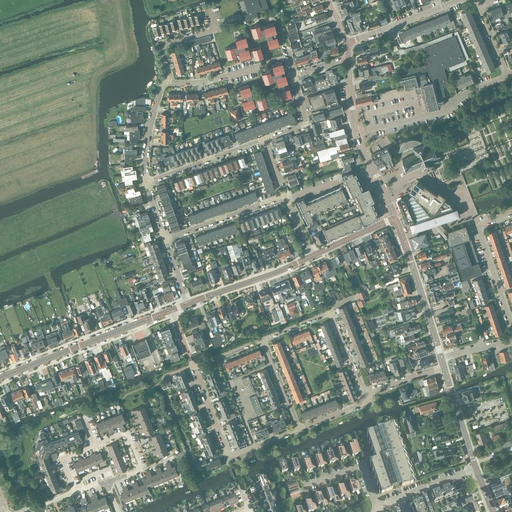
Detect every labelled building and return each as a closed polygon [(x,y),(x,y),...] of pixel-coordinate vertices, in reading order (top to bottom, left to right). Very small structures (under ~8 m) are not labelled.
[(238,0),(239,1),(242,0),(243,0),(248,14),(240,16),(242,21),(258,16),(256,12),(268,8),(265,0),(238,0)] [(353,2),(352,0),(340,4),(342,10),(343,9),(345,14),(351,12),(352,13),(356,11),(355,9),(356,9),(355,4),(354,5),(353,2)] [(406,0),(393,0),(397,8),(401,7),(402,8),(403,7),(403,6),(408,4),(406,0)] [(307,4),(296,8),(298,12),(302,11),(311,7),(309,3),(307,4)] [(314,7),(312,7),(313,11),(316,10),(317,13),(324,10),(324,9),(324,7),(323,7),(322,4),(314,7)] [(501,7),(496,9),(499,17),(500,20),(505,18),(508,17),(506,11),(503,13),(501,7)] [(463,20),(473,16),(469,9),(461,12),(464,18),(462,18),(463,20)] [(492,14),(489,15),(492,22),(495,21),(495,19),(499,17),(496,9),(491,10),(492,14)] [(360,23),(360,21),(361,20),(359,14),(360,14),(361,13),(360,11),(352,14),(353,17),(347,20),(353,33),(366,28),(365,24),(362,26),(361,22),(360,23)] [(316,19),(317,22),(327,19),(327,18),(327,16),(326,16),(325,13),(311,18),(312,20),(316,19)] [(194,16),(196,23),(196,24),(202,23),(199,14),(194,16)] [(440,17),(444,26),(446,25),(446,24),(451,22),(448,14),(440,17)] [(473,16),(463,20),(464,23),(466,22),(468,27),(476,24),(473,16)] [(380,22),(380,21),(369,24),(370,29),(381,26),(389,23),(387,17),(383,18),(384,21),(380,22)] [(440,17),(433,20),(436,28),(441,26),(442,27),(444,26),(440,17)] [(185,26),(183,19),(183,18),(177,20),(179,28),(185,26)] [(170,22),(169,22),(172,30),(178,29),(175,20),(170,22)] [(436,28),(433,20),(425,23),(429,32),(431,31),(431,30),(436,28)] [(164,23),(167,32),(166,32),(167,33),(172,31),(172,30),(169,22),(167,23),(167,24),(164,24),(164,23)] [(265,33),(269,48),(279,45),(276,33),(277,33),(274,23),(261,27),(260,24),(251,27),(253,37),(265,33)] [(298,32),(294,23),(288,25),(291,34),(298,32)] [(418,26),(421,34),(426,32),(427,33),(429,32),(425,23),(418,26)] [(468,27),(470,33),(469,33),(470,35),(479,31),(476,24),(468,27)] [(154,29),(152,30),(153,32),(154,32),(156,36),(161,34),(161,33),(159,25),(158,25),(159,26),(153,28),(154,29)] [(330,25),(314,30),(316,34),(320,33),(325,31),(332,29),(330,25)] [(410,29),(414,38),(416,37),(415,36),(421,34),(418,26),(410,29)] [(502,38),(510,35),(508,30),(511,29),(510,26),(504,28),(506,31),(500,33),(502,38)] [(402,32),(406,40),(411,38),(411,39),(414,38),(410,29),(402,32)] [(316,34),(314,35),(316,43),(334,37),(333,31),(326,34),(325,31),(320,33),(316,34)] [(400,55),(423,48),(428,64),(399,71),(402,84),(404,83),(406,90),(416,88),(417,89),(420,91),(421,91),(422,91),(427,110),(441,107),(440,103),(445,101),(445,99),(446,99),(443,87),(445,87),(449,86),(445,72),(445,69),(449,67),(451,71),(467,64),(466,60),(469,59),(458,31),(454,33),(455,36),(453,36),(452,35),(453,35),(452,33),(423,44),(404,50),(402,49),(399,50),(400,55)] [(479,31),(470,35),(471,38),(472,37),(475,42),(482,39),(479,31)] [(402,43),(406,41),(406,40),(402,32),(398,33),(400,38),(397,39),(399,44),(402,43)] [(298,33),(288,36),(290,42),(300,38),(298,33)] [(250,49),(249,46),(245,35),(235,38),(237,45),(225,48),(228,58),(237,55),(239,55),(241,60),(253,56),(254,59),(264,56),(261,46),(250,49)] [(511,39),(510,35),(502,38),(504,43),(510,41),(511,44),(511,43),(511,39)] [(335,37),(327,40),(329,45),(330,45),(331,48),(336,47),(335,43),(337,43),(335,37)] [(482,39),(475,42),(477,48),(475,48),(476,50),(486,46),(482,39)] [(356,54),(367,51),(365,44),(364,45),(354,47),(356,54)] [(312,46),(310,47),(311,51),(314,61),(316,60),(317,60),(318,60),(318,59),(319,59),(316,50),(313,51),(312,46)] [(486,46),(476,50),(477,53),(479,52),(481,57),(489,54),(486,46)] [(378,50),(370,52),(371,57),(379,55),(379,54),(390,51),(389,47),(378,50)] [(302,50),(300,50),(304,64),(306,63),(307,63),(308,63),(308,62),(309,62),(307,54),(303,55),(302,51),(305,50),(305,48),(302,49),(302,50)] [(329,49),(325,50),(326,54),(331,52),(332,56),(340,53),(339,53),(340,52),(339,50),(338,48),(329,50),(329,49)] [(489,54),(481,57),(483,63),(482,63),(483,65),(492,61),(489,54)] [(174,63),(181,61),(180,57),(183,57),(182,55),(173,58),(174,63)] [(213,56),(212,56),(215,69),(221,68),(219,61),(215,62),(214,58),(213,56)] [(358,64),(361,63),(366,62),(368,62),(367,56),(357,58),(357,60),(357,62),(358,62),(358,64)] [(202,60),(201,60),(204,72),(205,72),(210,71),(208,64),(204,65),(202,60)] [(492,61),(483,65),(484,67),(485,67),(488,72),(495,69),(492,61)] [(273,70),(264,72),(261,73),(264,83),(276,79),(282,99),(292,97),(289,87),(286,88),(284,84),(288,83),(285,72),(282,62),(272,65),(273,70)] [(368,67),(359,69),(359,72),(360,77),(367,75),(369,75),(370,77),(383,73),(385,72),(389,71),(389,72),(393,71),(391,63),(387,64),(381,66),(369,69),(368,67)] [(186,66),(176,69),(178,75),(184,73),(183,69),(186,68),(186,69),(190,68),(190,71),(193,70),(192,66),(192,65),(187,66),(186,66)] [(325,71),(326,73),(314,76),(315,82),(316,82),(316,84),(315,84),(317,90),(329,87),(328,83),(330,82),(330,84),(334,83),(334,82),(340,81),(338,70),(332,71),(332,69),(325,71)] [(462,75),(466,84),(474,81),(471,73),(465,76),(464,74),(462,75)] [(461,77),(455,80),(456,82),(458,86),(459,88),(466,84),(462,75),(460,76),(461,77)] [(369,81),(359,83),(361,90),(371,87),(370,83),(376,81),(375,76),(368,78),(369,81)] [(311,80),(311,77),(307,78),(308,79),(302,80),(304,87),(310,86),(311,91),(312,93),(317,91),(314,80),(311,80)] [(243,99),(242,100),(242,101),(242,103),(244,109),(257,106),(258,108),(268,105),(265,95),(253,99),(249,84),(239,87),(243,99)] [(215,89),(216,96),(220,95),(222,101),(224,101),(220,88),(215,89)] [(329,119),(340,116),(339,114),(342,113),(341,108),(342,108),(341,105),(341,104),(338,105),(337,102),(338,102),(334,88),(307,96),(311,110),(313,109),(313,110),(311,111),(314,121),(327,117),(329,119)] [(209,98),(211,105),(212,108),(214,108),(213,104),(209,91),(203,93),(205,100),(209,98)] [(376,93),(371,94),(371,95),(357,98),(355,99),(356,103),(357,106),(378,100),(376,93)] [(136,112),(130,113),(132,122),(138,121),(144,120),(142,110),(146,111),(146,106),(136,105),(136,110),(137,110),(136,112)] [(237,109),(236,110),(230,111),(234,121),(240,119),(237,109)] [(286,115),(289,123),(295,121),(293,115),(292,116),(291,113),(286,115)] [(281,117),(284,125),(289,123),(286,115),(281,117)] [(330,131),(332,130),(340,128),(339,125),(342,124),(340,116),(329,119),(332,127),(329,127),(330,131)] [(275,119),(278,127),(284,125),(281,117),(275,119)] [(269,121),(272,129),(278,127),(275,119),(269,121)] [(264,123),(267,131),(272,129),(269,121),(264,123)] [(258,125),(261,133),(267,131),(264,123),(258,125)] [(129,130),(129,134),(129,135),(135,135),(135,133),(139,133),(139,128),(137,128),(137,124),(119,126),(119,130),(129,130)] [(252,127),(255,135),(261,133),(258,125),(252,127)] [(247,129),(250,137),(255,135),(252,127),(247,129)] [(343,127),(326,132),(327,137),(330,136),(344,132),(343,127)] [(241,131),(244,139),(250,137),(247,129),(241,131)] [(235,133),(234,133),(236,137),(236,138),(237,137),(238,141),(244,139),(241,131),(235,133)] [(303,141),(303,142),(304,145),(312,142),(308,131),(301,134),(303,141)] [(226,141),(228,145),(233,143),(231,139),(233,138),(231,132),(227,133),(228,134),(223,136),(225,141),(226,141)] [(330,136),(331,141),(335,140),(346,137),(346,136),(346,135),(345,134),(346,134),(346,133),(345,133),(345,132),(344,132),(330,136)] [(135,135),(129,135),(129,140),(128,140),(128,142),(136,143),(136,140),(137,140),(137,139),(140,138),(139,133),(135,133),(135,135)] [(293,137),(296,144),(303,142),(303,141),(301,134),(293,137)] [(228,145),(226,141),(225,141),(223,136),(219,138),(220,143),(222,142),(223,147),(228,145)] [(276,142),(275,142),(276,147),(285,144),(283,139),(282,137),(275,139),(276,142)] [(335,140),(331,141),(332,146),(336,144),(347,141),(346,137),(335,140)] [(220,143),(219,138),(214,139),(216,144),(217,144),(218,149),(223,147),(222,142),(220,143)] [(212,146),(214,150),(218,149),(217,144),(216,144),(214,139),(209,141),(211,146),(212,146)] [(396,153),(397,156),(401,154),(403,157),(402,158),(406,165),(407,170),(421,164),(423,169),(431,166),(433,165),(433,164),(440,161),(438,156),(441,155),(437,145),(430,148),(428,143),(425,144),(425,143),(423,144),(422,142),(420,141),(419,141),(418,140),(417,140),(415,140),(413,140),(412,140),(410,140),(409,140),(408,141),(407,141),(405,142),(405,143),(404,143),(403,143),(403,144),(402,145),(402,146),(401,146),(401,147),(400,148),(400,149),(400,150),(400,151),(399,151),(396,153)] [(201,142),(204,148),(205,152),(209,151),(209,152),(214,150),(212,146),(211,146),(209,141),(204,143),(204,141),(201,142)] [(124,153),(137,153),(137,149),(132,149),(132,145),(125,145),(125,142),(121,142),(121,145),(124,145),(124,153)] [(197,152),(198,156),(203,154),(201,149),(204,148),(201,142),(198,144),(198,145),(194,147),(196,152),(197,152)] [(339,145),(340,148),(341,151),(349,148),(347,143),(339,145)] [(339,145),(317,152),(320,162),(338,156),(336,149),(340,148),(339,145)] [(387,147),(371,155),(378,167),(380,167),(382,171),(389,167),(390,167),(395,164),(392,156),(394,155),(390,146),(387,147)] [(192,153),(194,158),(198,156),(197,152),(196,152),(194,147),(189,149),(191,154),(192,153)] [(189,159),(194,158),(192,153),(191,154),(189,149),(184,150),(186,155),(187,155),(189,159)] [(286,149),(278,152),(280,157),(282,156),(283,159),(288,157),(295,155),(298,154),(297,151),(288,154),(286,149)] [(186,155),(184,150),(180,152),(181,157),(183,157),(184,161),(189,159),(187,155),(186,155)] [(255,159),(263,157),(261,151),(253,154),(255,159)] [(178,158),(180,163),(184,161),(183,157),(181,157),(180,152),(175,154),(177,159),(178,158)] [(137,153),(124,153),(124,162),(132,162),(132,158),(137,157),(137,153)] [(162,155),(165,163),(169,162),(170,166),(175,165),(173,160),(172,160),(170,156),(167,157),(166,153),(162,155)] [(173,160),(175,165),(180,163),(178,158),(177,159),(175,154),(170,156),(172,160),(173,160)] [(161,155),(155,157),(156,160),(158,160),(159,162),(156,164),(158,171),(164,168),(162,161),(163,161),(161,155)] [(289,160),(282,162),(283,167),(293,164),(295,163),(293,159),(296,158),(295,155),(288,157),(289,160)] [(352,169),(349,162),(353,160),(351,155),(340,158),(341,158),(339,159),(338,159),(339,161),(340,162),(341,161),(344,168),(342,170),(343,172),(352,169)] [(242,156),(237,158),(240,166),(241,168),(243,167),(243,165),(245,164),(247,164),(245,157),(243,157),(242,156)] [(263,157),(255,159),(257,165),(265,162),(263,157)] [(265,162),(257,165),(259,171),(266,168),(265,162)] [(293,164),(283,167),(285,172),(294,169),(294,168),(295,168),(296,171),(303,168),(302,165),(296,167),(295,163),(293,164)] [(124,175),(136,174),(136,170),(131,170),(131,169),(133,169),(132,166),(125,167),(123,167),(124,175)] [(266,168),(259,171),(261,176),(268,174),(266,168)] [(203,170),(199,172),(201,180),(202,182),(207,180),(206,179),(203,170)] [(344,182),(340,184),(340,185),(341,187),(349,203),(353,201),(357,210),(358,211),(359,213),(358,213),(363,224),(363,225),(364,224),(365,224),(368,223),(368,222),(370,221),(370,222),(374,220),(376,219),(379,218),(378,214),(377,214),(376,212),(377,212),(375,208),(375,209),(374,206),(373,203),(372,203),(371,201),(373,200),(367,188),(363,190),(362,188),(362,187),(360,184),(359,182),(358,178),(357,176),(355,172),(355,173),(354,170),(352,171),(341,174),(344,182)] [(291,174),(286,176),(288,181),(297,178),(294,171),(290,172),(291,174)] [(136,174),(124,175),(125,184),(133,183),(132,179),(137,178),(136,174)] [(263,182),(270,179),(268,174),(261,176),(263,182)] [(189,176),(184,178),(187,186),(187,188),(192,186),(192,184),(189,176)] [(297,178),(288,181),(290,187),(296,185),(296,186),(302,184),(302,183),(299,184),(297,178)] [(270,179),(263,182),(264,185),(263,186),(264,187),(265,187),(272,185),(270,179)] [(408,196),(397,200),(407,223),(412,221),(414,225),(416,230),(419,229),(427,227),(435,224),(437,223),(454,217),(457,216),(455,211),(455,209),(453,209),(452,207),(453,207),(452,203),(445,198),(438,193),(436,193),(431,189),(430,188),(425,184),(425,185),(418,180),(409,192),(413,195),(408,198),(408,196)] [(159,186),(157,187),(158,191),(169,188),(168,185),(165,186),(164,181),(159,183),(159,186)] [(272,185),(265,187),(267,193),(274,190),(272,185)] [(304,197),(296,201),(307,223),(313,220),(310,214),(313,213),(342,201),(344,205),(348,203),(349,203),(341,187),(340,185),(339,186),(336,187),(332,189),(329,190),(325,192),(323,193),(318,195),(319,195),(316,196),(312,198),(310,199),(307,200),(305,201),(304,197)] [(129,197),(141,194),(140,190),(135,191),(134,187),(127,189),(129,197)] [(169,188),(158,191),(160,196),(168,194),(170,193),(169,188)] [(249,194),(252,201),(257,199),(255,192),(249,194)] [(141,194),(129,197),(132,206),(143,202),(141,194)] [(249,194),(248,194),(243,196),(246,203),(252,201),(249,194)] [(246,203),(243,196),(238,198),(241,205),(246,203)] [(241,205),(238,198),(232,200),(235,207),(241,205)] [(235,207),(232,200),(227,202),(229,209),(235,207)] [(229,209),(227,202),(221,204),(224,211),(229,209)] [(224,211),(221,204),(216,206),(218,213),(224,211)] [(218,213),(216,206),(210,208),(213,215),(218,213)] [(279,207),(274,209),(278,219),(280,219),(279,217),(281,216),(282,217),(283,219),(286,218),(284,212),(281,213),(279,207)] [(213,215),(210,208),(205,210),(207,217),(213,215)] [(139,209),(129,212),(130,215),(134,214),(136,220),(137,221),(145,219),(144,218),(148,216),(147,212),(142,213),(142,214),(140,214),(139,211),(139,209)] [(274,209),(269,211),(272,219),(272,221),(277,219),(278,219),(274,209)] [(207,217),(205,210),(199,212),(202,219),(207,217)] [(194,214),(196,221),(202,219),(199,212),(194,214)] [(357,213),(322,228),(323,231),(327,241),(332,239),(334,237),(334,238),(339,236),(339,235),(341,234),(341,235),(346,233),(346,232),(348,231),(352,229),(355,228),(361,226),(363,225),(363,224),(358,213),(357,213)] [(191,223),(196,221),(194,214),(188,216),(191,223)] [(145,219),(137,221),(138,225),(138,226),(146,224),(146,222),(150,221),(148,216),(144,218),(145,219)] [(244,220),(239,222),(242,230),(247,228),(244,220)] [(146,224),(138,226),(139,230),(140,231),(148,228),(147,227),(152,225),(150,221),(146,222),(146,224)] [(309,224),(312,229),(319,226),(316,221),(309,224)] [(178,223),(170,226),(172,231),(173,231),(174,232),(180,230),(180,228),(178,223)] [(230,225),(229,225),(230,230),(232,229),(233,233),(238,231),(237,227),(236,228),(235,223),(230,225)] [(437,223),(435,224),(438,227),(446,238),(448,243),(449,246),(451,245),(463,280),(482,273),(481,270),(469,235),(466,225),(447,231),(444,232),(440,227),(437,223)] [(148,228),(140,231),(141,236),(140,236),(142,242),(151,239),(150,236),(149,233),(150,233),(149,231),(153,230),(152,225),(147,227),(148,228)] [(225,227),(223,227),(225,231),(226,231),(227,234),(232,233),(233,233),(232,229),(230,230),(229,225),(225,227)] [(220,228),(218,229),(219,233),(220,233),(222,236),(227,234),(226,231),(225,231),(223,227),(220,228)] [(215,230),(212,231),(214,235),(215,235),(216,238),(218,238),(222,236),(220,233),(219,233),(218,229),(215,230)] [(500,229),(489,233),(490,235),(489,235),(491,239),(497,237),(496,233),(501,232),(500,229)] [(210,232),(206,233),(208,237),(209,237),(210,240),(213,239),(216,238),(215,235),(214,235),(212,231),(210,232)] [(320,232),(314,235),(318,244),(324,241),(320,232)] [(205,233),(201,235),(202,239),(203,239),(205,242),(208,241),(210,240),(209,237),(208,237),(206,233),(205,233)] [(375,242),(374,242),(375,245),(377,244),(381,242),(389,239),(386,234),(379,237),(380,240),(379,241),(379,240),(376,241),(375,242)] [(425,234),(413,238),(416,249),(420,247),(420,245),(428,243),(425,234)] [(197,242),(195,242),(196,245),(199,244),(202,243),(202,245),(202,246),(204,245),(205,245),(205,242),(203,239),(202,239),(201,235),(200,235),(195,237),(196,240),(197,242)] [(497,237),(491,239),(492,241),(491,241),(493,245),(499,242),(497,237)] [(184,241),(176,243),(178,248),(185,246),(189,245),(190,244),(192,243),(193,243),(192,241),(191,238),(188,239),(189,242),(184,243),(184,241)] [(278,240),(279,242),(286,257),(291,255),(288,247),(285,248),(284,245),(285,244),(283,238),(278,240)] [(381,246),(379,247),(379,249),(391,244),(389,239),(381,242),(382,245),(381,246)] [(150,241),(144,243),(147,251),(149,250),(154,248),(154,247),(158,246),(157,241),(151,243),(150,241)] [(242,260),(239,251),(236,242),(226,246),(231,258),(236,257),(237,262),(242,260)] [(281,259),(286,257),(279,242),(277,242),(280,250),(278,252),(281,259)] [(369,242),(364,244),(368,256),(376,253),(374,246),(372,247),(369,242)] [(499,242),(493,245),(494,247),(493,247),(495,251),(501,248),(499,242)] [(391,244),(379,249),(380,250),(381,251),(383,250),(383,249),(384,249),(385,252),(393,249),(391,244)] [(185,246),(178,248),(179,253),(187,251),(190,250),(189,245),(185,246)] [(360,245),(355,248),(357,254),(360,259),(365,257),(367,261),(370,259),(366,250),(363,251),(360,245)] [(154,248),(149,250),(151,255),(156,253),(155,252),(160,250),(158,246),(154,247),(154,248)] [(267,250),(270,258),(275,256),(275,255),(277,254),(274,248),(273,249),(272,248),(267,250)] [(501,248),(495,251),(496,253),(495,253),(497,256),(503,254),(501,248)] [(250,260),(247,249),(239,251),(242,260),(245,268),(252,266),(253,270),(259,268),(258,266),(263,265),(257,249),(254,250),(256,258),(253,259),(250,260)] [(352,249),(347,251),(351,259),(354,258),(355,261),(358,260),(360,259),(357,254),(355,254),(355,255),(352,249)] [(384,255),(382,255),(384,258),(395,253),(393,249),(385,252),(383,253),(384,255)] [(151,255),(149,255),(150,260),(152,259),(157,258),(157,257),(162,255),(160,250),(155,252),(156,253),(151,255)] [(341,253),(340,254),(343,261),(345,266),(347,272),(350,271),(348,264),(349,264),(348,260),(349,260),(351,259),(347,251),(345,252),(344,252),(343,251),(341,253)] [(451,251),(433,257),(434,261),(452,255),(451,251)] [(395,253),(384,258),(385,261),(387,260),(387,259),(388,258),(389,262),(397,258),(395,253)] [(335,258),(331,260),(334,266),(331,268),(334,275),(337,273),(334,268),(342,264),(340,262),(341,262),(343,261),(340,254),(338,255),(335,256),(335,258)] [(503,254),(497,256),(497,257),(497,256),(498,259),(497,259),(499,262),(505,260),(503,254)] [(157,258),(152,259),(154,263),(154,264),(159,263),(159,261),(163,260),(162,255),(157,257),(157,258)] [(159,263),(154,264),(155,268),(156,269),(161,267),(160,266),(165,265),(163,260),(159,261),(159,263)] [(207,272),(211,282),(219,279),(216,271),(219,270),(215,260),(212,261),(209,262),(212,270),(207,272)] [(505,260),(499,262),(500,264),(499,264),(501,268),(507,266),(505,260)] [(190,261),(182,263),(184,268),(187,268),(187,270),(192,268),(192,269),(195,268),(194,265),(192,265),(190,261)] [(235,264),(233,261),(230,262),(232,265),(231,265),(234,274),(241,272),(238,263),(235,264)] [(423,269),(433,266),(432,264),(431,265),(430,261),(421,264),(422,268),(423,267),(423,269)] [(323,263),(321,264),(324,271),(326,274),(327,278),(330,277),(334,275),(331,269),(329,270),(325,262),(324,262),(322,262),(323,263)] [(399,262),(389,265),(392,274),(397,272),(396,271),(401,269),(401,268),(401,266),(400,266),(399,262)] [(221,266),(218,267),(219,270),(220,270),(221,274),(224,273),(225,277),(228,276),(228,277),(232,276),(231,275),(232,275),(229,266),(228,263),(221,266)] [(316,266),(321,277),(322,277),(322,278),(324,277),(324,276),(322,272),(324,271),(321,264),(316,266)] [(161,267),(156,269),(157,273),(157,274),(162,272),(162,271),(166,270),(165,265),(160,266),(161,267)] [(312,268),(311,268),(314,276),(317,275),(318,278),(321,277),(316,266),(314,267),(312,268)] [(507,266),(501,268),(502,270),(501,270),(503,274),(509,272),(507,266)] [(435,267),(424,271),(427,280),(432,278),(431,272),(436,271),(435,267)] [(304,272),(307,278),(310,277),(311,280),(313,279),(308,269),(304,272)] [(162,272),(157,274),(159,278),(158,279),(159,282),(165,280),(164,276),(168,274),(166,270),(162,271),(162,272)] [(306,289),(311,287),(309,283),(307,283),(306,283),(306,282),(304,279),(307,278),(304,272),(299,274),(306,289)] [(452,282),(460,279),(459,276),(457,272),(448,275),(449,280),(451,279),(452,282)] [(509,272),(503,274),(504,276),(503,276),(504,280),(511,278),(509,272)] [(292,277),(296,286),(298,285),(299,287),(303,285),(302,282),(298,274),(292,277)] [(393,284),(386,287),(387,290),(394,287),(394,286),(400,284),(408,282),(406,277),(399,279),(399,282),(393,284)] [(191,281),(193,288),(203,284),(200,278),(191,281)] [(476,286),(484,283),(482,278),(472,281),(473,284),(475,283),(476,286)] [(288,280),(282,282),(286,289),(287,292),(292,290),(288,280)] [(469,289),(471,288),(468,280),(462,282),(464,290),(469,289)] [(163,285),(161,285),(163,291),(166,290),(169,300),(174,298),(171,290),(171,291),(169,287),(168,283),(167,281),(162,283),(163,285)] [(282,282),(277,284),(280,292),(280,291),(285,289),(286,289),(282,282)] [(397,290),(395,291),(395,292),(396,293),(397,292),(410,288),(408,282),(400,284),(400,285),(401,287),(398,288),(399,289),(397,290)] [(472,294),(486,289),(484,283),(476,286),(478,292),(472,294)] [(277,284),(271,287),(274,294),(278,293),(281,300),(281,301),(281,302),(284,301),(284,300),(282,296),(280,291),(280,292),(277,284)] [(299,289),(301,293),(304,291),(310,306),(314,305),(307,289),(305,290),(304,287),(299,289)] [(438,288),(431,291),(432,296),(440,294),(439,291),(441,291),(441,290),(440,288),(438,288)] [(147,289),(142,291),(144,298),(146,297),(147,300),(150,299),(147,289)] [(268,289),(263,290),(266,300),(271,299),(268,289)] [(480,297),(488,295),(486,289),(472,294),(473,296),(479,294),(480,297)] [(163,291),(159,292),(163,302),(169,300),(166,290),(163,291)] [(263,290),(258,292),(262,302),(266,300),(263,290)] [(360,300),(364,298),(366,298),(363,291),(358,293),(360,300)] [(159,292),(154,295),(155,297),(157,304),(163,302),(159,292)] [(243,298),(245,306),(257,303),(258,306),(261,305),(259,299),(256,300),(254,293),(249,295),(249,296),(243,298)] [(488,295),(480,297),(482,303),(490,300),(488,295)] [(120,299),(123,306),(126,305),(130,314),(136,312),(132,302),(128,304),(125,297),(120,299)] [(145,298),(135,301),(138,311),(148,307),(145,298)] [(359,307),(362,305),(362,304),(366,302),(364,298),(360,300),(357,301),(359,307)] [(410,305),(415,304),(414,298),(399,302),(400,309),(410,306),(410,305)] [(112,321),(107,308),(105,309),(103,306),(101,300),(98,301),(100,307),(101,306),(107,323),(112,321)] [(232,305),(227,306),(229,312),(228,312),(231,320),(236,319),(234,311),(235,313),(237,312),(238,313),(239,314),(242,313),(242,312),(242,310),(238,300),(231,302),(232,305)] [(298,300),(286,304),(291,315),(300,312),(300,311),(301,311),(299,305),(300,305),(298,300)] [(488,312),(494,309),(493,306),(492,304),(492,303),(485,306),(488,312)] [(101,306),(100,307),(96,308),(102,325),(107,323),(101,306)] [(341,314),(348,312),(345,306),(339,308),(341,314)] [(227,319),(223,307),(217,309),(221,319),(224,319),(224,320),(227,319)] [(111,312),(114,320),(120,317),(120,318),(125,316),(121,308),(111,312)] [(404,310),(400,311),(403,322),(407,321),(411,320),(410,317),(416,315),(413,308),(404,310)] [(438,315),(440,322),(450,319),(449,314),(454,313),(453,308),(447,309),(448,312),(438,315)] [(214,309),(210,311),(215,324),(219,322),(214,309)] [(489,317),(496,315),(495,311),(495,312),(494,310),(494,309),(488,312),(489,317)] [(210,311),(205,313),(208,321),(210,326),(215,324),(210,311)] [(348,312),(341,314),(343,320),(350,317),(348,312)] [(90,317),(85,319),(83,314),(77,316),(80,324),(83,322),(87,331),(95,328),(90,317)] [(491,323),(498,321),(497,317),(496,315),(489,317),(491,323)] [(190,328),(199,324),(196,317),(192,319),(186,321),(190,328)] [(350,317),(343,320),(346,326),(352,323),(350,317)] [(454,322),(455,325),(458,324),(458,326),(454,327),(454,328),(452,328),(451,325),(442,327),(444,334),(453,331),(453,330),(455,330),(455,331),(462,329),(461,323),(469,320),(468,317),(454,322)] [(493,329),(500,327),(499,323),(498,321),(491,323),(493,329)] [(322,331),(329,328),(327,322),(320,325),(322,331)] [(64,324),(70,338),(74,336),(72,329),(70,330),(67,323),(64,324)] [(352,323),(346,326),(348,331),(354,329),(352,323)] [(412,332),(419,330),(419,329),(420,329),(419,324),(411,326),(410,323),(393,328),(395,334),(402,332),(403,336),(404,339),(405,342),(415,339),(414,334),(413,334),(412,332)] [(162,336),(170,333),(168,327),(160,331),(162,336)] [(502,333),(501,329),(500,327),(493,329),(495,335),(502,333)] [(329,328),(322,331),(325,336),(332,334),(329,328)] [(40,334),(35,337),(36,341),(40,350),(46,347),(42,339),(41,338),(44,337),(43,334),(42,331),(41,329),(39,331),(40,334)] [(216,337),(213,338),(215,345),(226,340),(224,336),(220,338),(217,329),(214,331),(216,336),(216,337)] [(354,329),(348,331),(350,337),(357,335),(354,329)] [(302,332),(305,339),(311,336),(308,330),(302,332)] [(202,331),(193,335),(197,345),(194,346),(196,350),(208,345),(202,331)] [(297,334),(299,341),(305,339),(302,332),(297,334)] [(162,336),(162,337),(164,342),(173,339),(170,333),(162,336)] [(448,344),(456,342),(455,339),(457,339),(456,337),(455,333),(447,335),(448,339),(447,339),(447,340),(446,341),(447,343),(448,344)] [(47,339),(49,346),(54,344),(52,340),(53,339),(50,334),(46,335),(47,339)] [(299,341),(297,334),(291,337),(293,343),(299,341)] [(332,334),(325,336),(327,342),(334,340),(332,334)] [(28,335),(25,337),(28,343),(30,342),(30,343),(30,344),(33,352),(40,350),(36,341),(33,342),(32,339),(29,340),(28,335)] [(357,335),(350,337),(352,343),(359,340),(357,335)] [(132,345),(137,358),(151,353),(146,339),(132,345)] [(173,339),(164,342),(166,348),(175,345),(173,339)] [(413,349),(425,344),(423,339),(416,342),(417,344),(412,346),(413,349)] [(279,340),(272,343),(275,349),(282,346),(279,340)] [(334,340),(327,342),(329,348),(336,345),(334,340)] [(359,340),(352,343),(355,349),(361,346),(359,340)] [(27,352),(30,351),(26,341),(22,343),(24,347),(18,349),(21,357),(28,355),(27,352)] [(9,353),(13,360),(19,358),(18,356),(19,356),(14,343),(10,344),(12,347),(8,349),(9,353)] [(126,343),(119,346),(124,358),(131,356),(126,343)] [(0,349),(0,352),(0,354),(0,353),(0,361),(1,365),(6,363),(4,357),(8,356),(6,351),(9,351),(6,345),(4,346),(1,347),(2,349),(0,349)] [(169,354),(177,350),(175,345),(166,348),(169,354)] [(336,345),(329,348),(332,354),(339,351),(336,345)] [(282,346),(275,349),(277,355),(284,352),(282,346)] [(357,354),(363,352),(361,346),(355,349),(357,354)] [(416,358),(428,354),(426,348),(414,352),(416,358)] [(256,358),(261,356),(262,356),(259,349),(253,352),(256,358)] [(171,360),(179,357),(177,350),(169,354),(171,360)] [(496,355),(498,363),(511,360),(511,359),(511,352),(509,353),(508,350),(499,353),(499,354),(496,355)] [(111,359),(111,361),(113,360),(117,368),(119,367),(115,356),(111,357),(108,351),(103,353),(106,360),(111,359)] [(339,351),(332,354),(334,360),(341,357),(339,351)] [(256,358),(253,352),(247,354),(250,361),(256,358)] [(284,352),(277,355),(279,361),(286,358),(284,352)] [(359,360),(366,358),(363,352),(357,354),(359,360)] [(99,354),(94,357),(99,368),(105,366),(106,369),(109,368),(107,364),(105,359),(102,361),(99,354)] [(250,361),(247,354),(241,356),(244,363),(250,361)] [(495,369),(492,357),(490,358),(489,355),(483,356),(485,365),(490,364),(491,370),(495,369)] [(244,363),(241,356),(236,358),(238,365),(244,363)] [(391,369),(391,371),(393,370),(394,374),(402,372),(400,366),(404,365),(403,364),(408,362),(406,356),(398,359),(398,360),(389,363),(389,365),(387,365),(388,370),(391,369)] [(341,357),(334,360),(336,366),(343,363),(341,357)] [(86,360),(85,360),(90,373),(98,370),(94,361),(92,362),(91,358),(88,359),(87,359),(86,359),(86,360)] [(230,361),(233,368),(233,370),(236,369),(236,366),(238,365),(236,358),(230,361)] [(286,358),(279,361),(282,366),(289,364),(286,358)] [(366,358),(359,360),(361,366),(368,364),(366,358)] [(428,358),(419,361),(421,367),(430,364),(428,358)] [(230,369),(233,368),(230,361),(224,363),(227,370),(228,373),(231,372),(230,369)] [(82,372),(84,376),(88,374),(87,369),(84,370),(81,364),(75,366),(78,373),(82,372)] [(209,371),(205,372),(207,378),(214,375),(212,370),(216,368),(218,367),(217,364),(214,365),(207,368),(209,371)] [(289,364),(282,366),(284,372),(291,369),(289,364)] [(465,370),(464,368),(463,369),(462,364),(454,366),(456,372),(465,370)] [(74,366),(69,369),(74,381),(79,379),(74,366)] [(69,369),(64,371),(67,378),(69,377),(71,383),(74,382),(74,381),(69,369)] [(261,378),(268,375),(266,369),(259,372),(261,378)] [(291,369),(284,372),(286,378),(293,375),(291,369)] [(465,370),(456,372),(458,379),(466,376),(464,372),(465,372),(465,370)] [(64,371),(58,373),(61,380),(64,379),(65,382),(68,381),(67,378),(64,371)] [(178,377),(174,379),(176,382),(186,378),(184,372),(177,375),(178,377)] [(63,390),(61,385),(56,373),(51,376),(54,383),(55,387),(58,385),(61,391),(63,390)] [(214,375),(207,378),(210,383),(216,381),(214,375)] [(264,384),(270,381),(268,375),(261,378),(264,384)] [(293,375),(286,378),(289,384),(296,381),(293,375)] [(425,386),(428,385),(428,384),(437,382),(435,376),(423,380),(425,386)] [(186,378),(176,382),(178,388),(176,388),(177,391),(179,390),(179,391),(186,388),(185,385),(188,384),(186,378)] [(51,379),(46,381),(50,392),(55,390),(54,386),(53,386),(51,379)] [(103,380),(98,382),(99,386),(98,386),(100,390),(106,388),(104,384),(103,380)] [(46,381),(41,383),(43,390),(47,389),(48,394),(50,393),(50,392),(46,381)] [(216,381),(210,383),(212,389),(218,386),(216,381)] [(264,384),(266,389),(273,387),(270,381),(264,384)] [(296,381),(289,384),(291,389),(298,387),(297,384),(296,381)] [(428,385),(425,386),(426,391),(429,390),(430,395),(434,394),(434,393),(439,391),(438,388),(439,388),(437,382),(428,384),(428,385)] [(40,383),(35,385),(39,396),(44,394),(40,383)] [(218,386),(212,389),(214,395),(217,393),(219,396),(226,393),(225,392),(225,391),(221,392),(218,386)] [(406,386),(399,388),(402,399),(413,396),(412,392),(408,393),(406,386)] [(30,397),(34,408),(38,407),(32,394),(31,394),(28,387),(22,389),(26,399),(30,397)] [(273,387),(266,389),(268,395),(275,392),(273,387)] [(298,387),(291,389),(293,395),(300,393),(298,387)] [(186,388),(179,391),(182,399),(186,398),(192,396),(193,395),(192,393),(190,389),(187,391),(186,388)] [(477,393),(475,388),(469,390),(469,389),(461,391),(465,402),(475,398),(474,394),(477,393)] [(22,407),(25,406),(23,402),(22,400),(21,400),(21,398),(24,397),(21,389),(16,391),(22,407)] [(22,407),(16,391),(11,393),(13,401),(16,399),(17,401),(20,408),(22,407)] [(275,392),(268,395),(271,401),(277,398),(275,392)] [(220,399),(216,400),(219,406),(225,403),(223,398),(227,396),(226,393),(219,396),(220,399)] [(300,393),(293,395),(296,401),(303,398),(300,393)] [(0,397),(3,405),(7,404),(9,409),(14,407),(12,401),(9,402),(6,395),(0,397)] [(187,401),(185,402),(186,405),(195,401),(193,395),(192,396),(186,398),(187,401)] [(277,398),(271,401),(272,404),(270,405),(271,408),(280,404),(277,398)] [(329,401),(332,408),(338,405),(335,399),(329,401)] [(186,405),(185,405),(188,413),(192,412),(195,410),(194,407),(197,406),(195,401),(186,405)] [(324,403),(326,410),(332,408),(329,401),(324,403)] [(446,419),(443,407),(438,408),(436,401),(419,406),(421,413),(432,410),(432,411),(434,411),(437,422),(446,419)] [(225,403),(219,406),(221,412),(230,408),(234,407),(233,404),(229,406),(227,407),(225,403)] [(321,412),(326,410),(324,403),(318,406),(321,412)] [(137,414),(146,411),(144,405),(131,411),(131,413),(136,411),(137,414)] [(321,412),(318,406),(312,408),(315,415),(321,412)] [(282,407),(277,410),(278,413),(280,412),(283,419),(281,420),(278,421),(281,428),(287,426),(286,424),(289,423),(282,407)] [(230,408),(221,412),(223,417),(227,416),(228,419),(235,416),(234,413),(230,415),(228,411),(231,410),(230,408)] [(306,410),(309,417),(315,415),(312,408),(306,410)] [(192,412),(188,413),(189,416),(192,415),(193,414),(195,420),(202,418),(199,412),(196,413),(195,410),(192,412)] [(309,417),(306,410),(301,413),(303,419),(309,417)] [(135,421),(148,416),(146,411),(137,414),(138,417),(134,419),(135,421)] [(116,415),(122,428),(124,427),(122,423),(125,422),(122,413),(116,415)] [(111,417),(115,426),(118,425),(120,429),(122,428),(116,415),(111,417)] [(141,424),(150,421),(148,416),(135,421),(136,423),(140,421),(141,424)] [(229,421),(226,423),(228,428),(234,426),(232,420),(236,419),(235,416),(228,419),(229,421)] [(106,419),(112,432),(114,431),(112,427),(115,426),(111,417),(106,419)] [(407,440),(415,437),(414,433),(412,434),(409,422),(411,421),(409,417),(401,419),(407,440)] [(195,420),(192,422),(194,427),(204,423),(202,418),(195,420)] [(101,421),(105,430),(108,429),(110,433),(112,432),(106,419),(101,421)] [(271,421),(268,422),(271,428),(273,427),(275,431),(281,428),(278,421),(277,419),(271,421)] [(367,433),(367,440),(369,439),(369,446),(371,445),(371,450),(371,453),(373,452),(373,459),(370,460),(370,468),(372,467),(372,475),(374,474),(374,481),(377,480),(377,487),(379,487),(379,494),(393,490),(392,488),(395,488),(395,489),(399,488),(399,486),(401,485),(402,487),(415,482),(410,475),(412,474),(408,469),(410,467),(406,462),(408,461),(404,456),(405,454),(402,449),(403,448),(399,443),(401,441),(397,436),(399,435),(395,430),(397,428),(392,423),(390,423),(388,419),(376,427),(377,428),(367,432),(367,433)] [(105,430),(101,421),(96,423),(102,436),(104,435),(102,431),(105,430)] [(139,431),(152,426),(150,421),(141,424),(142,427),(138,429),(139,431)] [(266,426),(260,428),(263,435),(269,433),(268,430),(271,428),(268,422),(265,423),(266,426)] [(504,427),(508,426),(507,422),(503,423),(493,426),(484,429),(485,432),(494,429),(497,429),(504,427)] [(204,423),(194,427),(196,433),(197,436),(204,433),(203,430),(206,429),(204,423)] [(152,426),(139,431),(140,433),(144,431),(145,434),(154,431),(152,426)] [(234,426),(228,428),(230,434),(236,431),(234,426)] [(253,427),(250,429),(253,435),(256,434),(257,438),(263,436),(263,435),(260,428),(255,430),(253,427)] [(78,431),(73,433),(76,441),(78,440),(80,444),(83,443),(82,441),(81,438),(80,435),(79,433),(78,431)] [(236,431),(230,434),(232,440),(239,437),(236,431)] [(484,431),(476,434),(478,438),(480,444),(487,442),(484,431)] [(67,432),(62,434),(63,437),(66,445),(71,443),(68,435),(67,432)] [(148,443),(162,438),(160,432),(151,436),(152,439),(148,441),(148,443)] [(68,435),(71,443),(76,441),(73,433),(68,435)] [(204,433),(197,436),(198,438),(199,438),(202,444),(202,443),(211,440),(208,434),(205,436),(204,433)] [(239,437),(232,440),(235,445),(238,444),(239,447),(246,444),(245,441),(243,436),(242,436),(241,436),(239,437)] [(63,437),(58,439),(63,451),(66,450),(64,446),(66,445),(63,437)] [(162,438),(148,443),(149,445),(154,443),(155,446),(164,443),(162,438)] [(39,442),(36,449),(40,450),(40,451),(48,454),(50,451),(51,451),(48,443),(47,439),(39,442)] [(58,439),(53,441),(56,449),(58,448),(60,452),(63,451),(58,439)] [(511,439),(505,443),(493,447),(493,449),(494,450),(496,455),(503,453),(511,449),(511,439)] [(200,448),(201,451),(203,450),(213,446),(211,440),(202,443),(202,444),(204,446),(204,447),(200,448)] [(48,443),(51,451),(56,449),(53,441),(48,443)] [(361,454),(357,443),(356,441),(351,443),(352,446),(349,447),(352,456),(357,455),(356,454),(360,453),(361,454)] [(108,453),(119,449),(116,442),(107,446),(109,450),(107,451),(108,453)] [(164,443),(155,446),(156,449),(152,451),(152,453),(166,447),(164,443)] [(349,457),(346,447),(345,445),(340,446),(341,450),(337,451),(341,460),(345,459),(345,458),(349,457),(349,458),(349,457)] [(213,446),(203,450),(206,458),(213,455),(212,453),(215,452),(213,446)] [(166,447),(152,453),(153,455),(158,453),(159,456),(165,454),(167,453),(168,453),(166,447)] [(436,451),(438,456),(445,454),(445,456),(455,453),(453,447),(444,450),(444,448),(436,451)] [(488,448),(480,451),(481,454),(481,455),(481,456),(482,456),(483,457),(491,455),(489,451),(493,449),(493,447),(492,447),(488,448)] [(113,459),(121,456),(119,449),(108,453),(109,455),(111,455),(113,459)] [(338,461),(335,451),(334,449),(329,450),(330,453),(326,455),(329,464),(334,463),(334,462),(338,461)] [(38,457),(35,458),(37,463),(40,462),(48,459),(47,458),(48,454),(40,451),(39,450),(39,451),(37,455),(38,457)] [(93,453),(97,464),(104,461),(100,452),(95,454),(95,453),(93,453)] [(87,458),(90,467),(97,464),(93,453),(91,454),(91,456),(87,458)] [(327,465),(323,455),(322,453),(317,454),(318,457),(315,459),(318,468),(322,467),(322,466),(326,465),(327,465)] [(419,454),(419,453),(412,455),(415,464),(422,462),(419,454)] [(113,467),(124,462),(121,456),(113,459),(114,464),(113,465),(113,467)] [(315,469),(312,459),(311,457),(306,458),(307,461),(303,462),(307,472),(311,471),(311,470),(315,469)] [(48,459),(40,462),(42,467),(50,463),(48,458),(48,459)] [(79,459),(84,469),(90,467),(87,458),(82,460),(81,458),(79,459)] [(84,469),(79,459),(77,460),(78,461),(73,463),(77,472),(84,469)] [(212,470),(221,466),(218,459),(209,463),(212,470)] [(303,469),(299,459),(299,460),(291,462),(294,472),(298,471),(298,470),(302,469),(303,469)] [(291,470),(287,460),(287,461),(279,464),(282,473),(286,472),(286,471),(290,470),(291,470)] [(124,462),(113,467),(114,469),(116,468),(118,473),(127,469),(124,462)] [(50,463),(42,467),(44,472),(56,467),(55,464),(51,465),(50,463)] [(167,464),(173,477),(178,475),(174,466),(171,467),(170,463),(167,464)] [(164,470),(168,479),(173,477),(167,464),(165,464),(167,469),(164,470)] [(44,472),(41,473),(43,478),(46,477),(54,473),(53,472),(60,469),(59,466),(56,467),(44,472)] [(157,468),(163,481),(168,479),(164,470),(161,471),(159,467),(157,468)] [(154,474),(158,483),(163,481),(157,468),(155,469),(157,473),(154,474)] [(147,472),(153,485),(158,483),(154,474),(151,475),(149,471),(147,472)] [(144,478),(148,487),(153,485),(147,472),(145,473),(147,477),(144,478)] [(54,473),(46,477),(48,482),(56,479),(54,473)] [(148,487),(144,478),(142,479),(144,483),(141,485),(145,493),(150,491),(148,487)] [(257,487),(249,490),(251,494),(259,491),(258,490),(267,487),(266,485),(265,485),(264,482),(265,481),(263,478),(255,481),(257,487)] [(56,479),(48,482),(50,487),(58,484),(58,483),(56,479)] [(288,491),(298,488),(297,484),(296,484),(295,480),(285,483),(286,483),(288,491)] [(498,485),(491,488),(494,494),(507,489),(503,480),(497,482),(498,485)] [(134,482),(140,495),(145,493),(141,485),(138,486),(136,481),(134,482)] [(358,482),(353,483),(349,484),(352,494),(361,491),(358,481),(357,481),(358,482)] [(131,489),(135,497),(140,495),(134,482),(132,483),(134,487),(131,489)] [(461,482),(451,486),(455,495),(464,491),(464,490),(463,488),(463,487),(462,485),(461,484),(461,482)] [(58,484),(50,487),(52,492),(61,488),(64,487),(63,484),(59,485),(58,484)] [(135,497),(131,489),(128,490),(126,485),(124,486),(130,499),(135,497)] [(350,497),(346,485),(346,486),(342,487),(338,488),(341,498),(345,496),(346,499),(350,497)] [(121,493),(124,501),(130,499),(124,486),(122,487),(124,491),(121,493)] [(441,490),(445,499),(455,495),(451,486),(441,490)] [(261,496),(253,499),(255,503),(262,500),(271,496),(270,494),(269,494),(267,491),(268,491),(267,487),(258,490),(259,491),(261,496)] [(299,493),(298,488),(288,491),(291,500),(301,497),(300,497),(299,493)] [(339,501),(335,489),(335,490),(331,491),(330,490),(326,492),(329,501),(333,500),(334,503),(339,501)] [(434,502),(434,503),(445,499),(441,490),(431,494),(432,496),(432,497),(433,499),(433,500),(434,502)] [(502,491),(495,494),(497,500),(504,497),(505,499),(510,497),(507,490),(503,491),(502,491)] [(95,493),(92,494),(93,497),(98,509),(103,507),(100,499),(98,500),(95,493)] [(328,505),(324,493),(323,493),(324,494),(320,495),(319,494),(315,496),(318,505),(322,504),(323,507),(328,505)] [(235,495),(228,498),(232,508),(234,507),(233,506),(238,504),(235,495)] [(420,498),(410,502),(411,504),(410,504),(413,510),(413,511),(433,511),(432,509),(433,509),(430,503),(430,504),(427,495),(426,496),(426,495),(420,498)] [(264,506),(257,508),(258,511),(259,511),(266,509),(275,506),(274,503),(273,504),(271,500),(272,500),(271,497),(271,496),(262,500),(264,506)] [(85,497),(82,498),(87,511),(91,511),(93,511),(90,503),(88,504),(85,497)] [(92,502),(90,503),(93,511),(98,509),(93,497),(90,498),(92,502)] [(105,497),(100,499),(103,507),(104,510),(109,508),(108,505),(105,497)] [(462,508),(474,503),(472,497),(464,500),(466,503),(461,505),(462,508)] [(222,500),(221,500),(225,509),(229,507),(230,509),(232,508),(228,498),(222,500)] [(511,498),(499,504),(500,508),(506,506),(507,507),(509,506),(509,505),(511,503),(511,498)] [(69,499),(66,500),(67,504),(70,511),(75,511),(73,505),(71,506),(69,499)] [(221,500),(214,503),(217,511),(220,511),(225,509),(221,500)] [(307,511),(311,511),(313,511),(316,510),(317,511),(314,501),(313,501),(309,503),(309,502),(305,503),(307,511)] [(217,511),(214,503),(208,506),(210,511),(217,511)]
